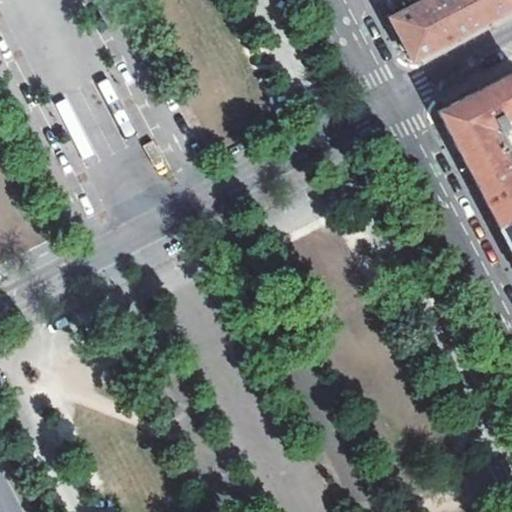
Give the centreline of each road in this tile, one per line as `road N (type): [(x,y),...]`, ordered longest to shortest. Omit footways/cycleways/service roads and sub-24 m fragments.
road 1 (residential): [(0,305),(384,103)]
road 2 (tertiary): [(511,346),(384,103)]
road 3 (residential): [(384,103),(511,35)]
